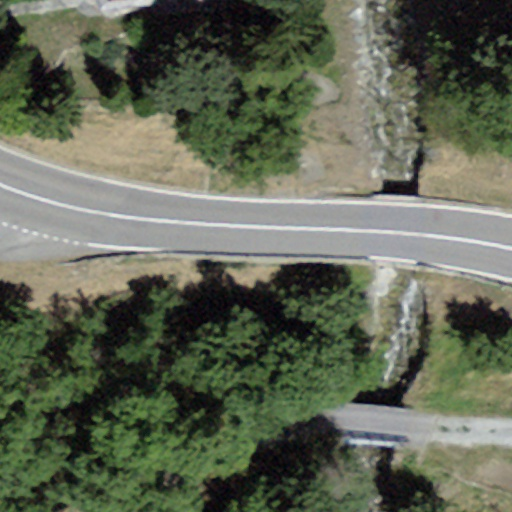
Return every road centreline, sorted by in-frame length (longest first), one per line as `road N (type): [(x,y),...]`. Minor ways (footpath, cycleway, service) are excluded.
road 1 (secondary): [(511,248),(368,229),(125,216),(0,184)]
road 2 (track): [(48,511),(321,416),(511,433)]
